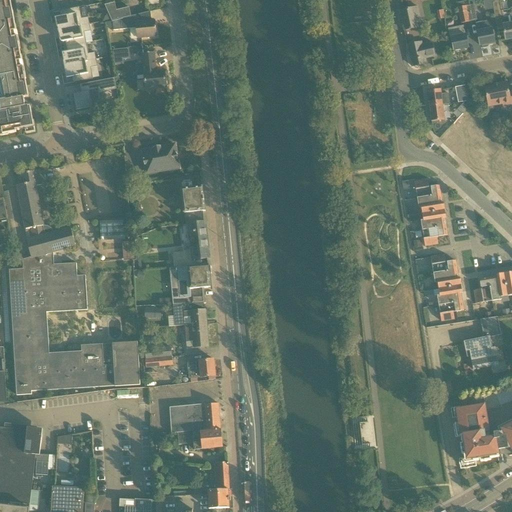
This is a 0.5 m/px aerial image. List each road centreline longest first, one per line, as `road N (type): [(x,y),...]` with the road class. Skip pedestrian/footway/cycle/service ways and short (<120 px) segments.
road 1 (primary): [(253,511),(204,0)]
road 2 (unclassified): [(151,127),(181,118),(172,0)]
road 3 (residential): [(63,144),(33,0)]
road 4 (residential): [(465,185),(440,163),(404,149),(397,84)]
